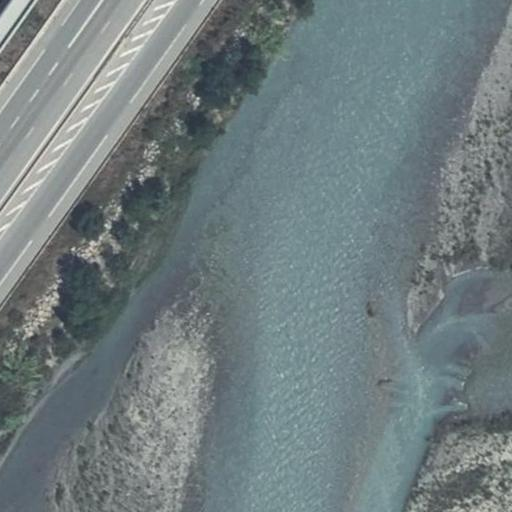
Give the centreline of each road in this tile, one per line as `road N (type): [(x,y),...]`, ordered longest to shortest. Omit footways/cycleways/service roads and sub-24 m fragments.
road 1 (trunk): [(0,257),(194,0)]
road 2 (trunk): [(80,61),(0,172)]
